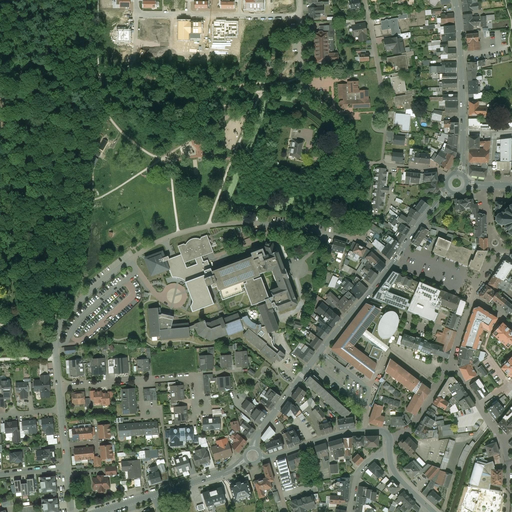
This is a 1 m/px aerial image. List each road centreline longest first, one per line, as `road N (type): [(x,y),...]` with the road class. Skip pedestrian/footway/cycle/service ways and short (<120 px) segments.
road 1 (residential): [(57,385),(58,321),(159,240),(245,223),(360,240)]
road 2 (track): [(229,158),(160,159),(133,143),(96,91),(73,173),(60,298),(47,301)]
road 3 (track): [(303,81),(0,96)]
road 4 (track): [(13,232),(36,205),(93,201),(178,150),(226,85)]
road 5 (tertiary): [(458,173),(463,112),(454,0)]
road 6 (residential): [(300,16),(303,81),(345,123),(364,165)]
road 7 (track): [(260,84),(210,225)]
